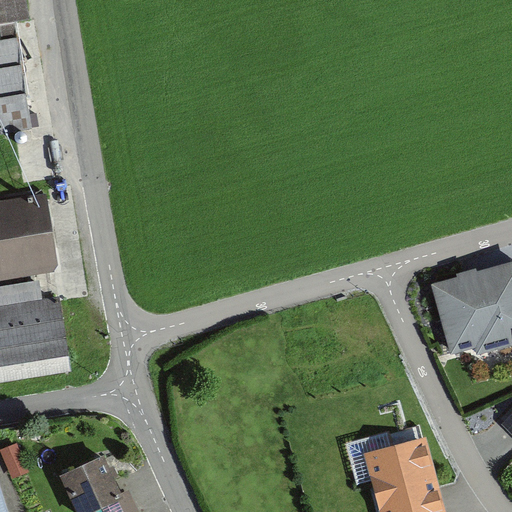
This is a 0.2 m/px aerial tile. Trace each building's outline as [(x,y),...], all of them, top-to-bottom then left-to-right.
[(24,0),(0,0),(0,27),(28,23),(24,0)] [(18,38),(0,41),(0,282),(58,273),(46,197),(0,204),(0,135),(34,130),(18,38)] [(457,283),(433,290),(451,360),(477,354),(479,360),(511,351),(511,268),(478,278),(477,275),(456,280),(457,283)] [(41,283),(0,289),(0,384),(70,373),(59,302),(44,304),(41,283)] [(511,417),(503,427),(511,435),(511,417)] [(445,511),(428,442),(367,458),(381,511),(445,511)] [(18,446),(1,453),(13,481),(30,474),(18,446)] [(104,460),(59,480),(73,511),(139,511),(132,494),(121,498),(104,460)]
